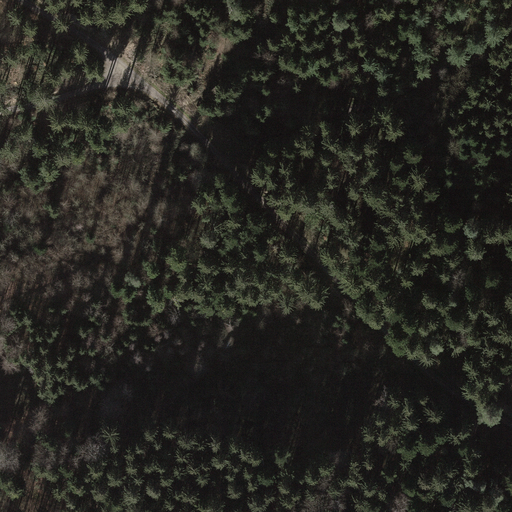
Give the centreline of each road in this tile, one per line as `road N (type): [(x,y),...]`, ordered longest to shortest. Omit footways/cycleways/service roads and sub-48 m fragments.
road 1 (track): [(511,426),(400,345),(224,155),(129,71),(77,26),(27,0)]
road 2 (track): [(511,26),(381,97),(224,155),(148,206),(84,267),(0,300)]
road 3 (track): [(129,71),(41,104),(0,107)]
